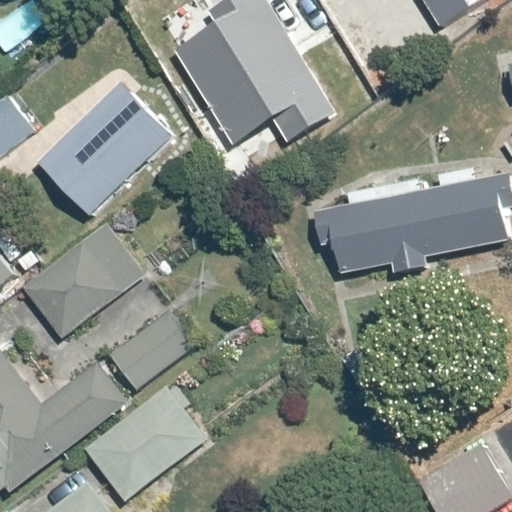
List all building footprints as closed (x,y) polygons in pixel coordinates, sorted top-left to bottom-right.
[(216,28),(177,52),(235,147),(278,122),(290,142),(337,114),(267,0),(233,0),(208,15),(216,28)] [(0,164),(57,119),(28,83),(0,105),(0,164)] [(124,84),(41,163),(93,218),(176,138),(124,84)] [(511,172),(316,212),(324,249),(338,246),(344,276),(396,266),(398,275),(430,269),(428,260),(511,242),(511,236),(507,214),(511,212),(511,172)] [(149,277),(110,225),(28,287),(67,339),(149,277)] [(0,291),(18,278),(0,253),(0,291)] [(201,349),(174,312),(112,357),(139,395),(201,349)] [(0,497),(10,490),(13,495),(131,406),(101,367),(47,408),(0,346),(0,497)] [(214,440),(174,389),(92,452),(132,503),(214,440)] [(511,485),(487,443),(422,481),(440,511),(495,511),(511,502),(511,485)] [(113,511),(92,484),(55,511),(113,511)]
